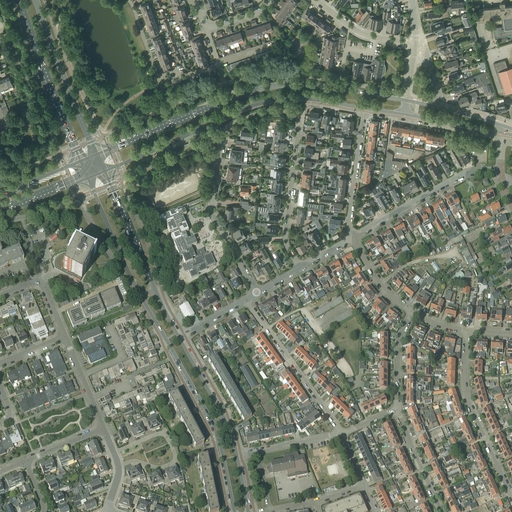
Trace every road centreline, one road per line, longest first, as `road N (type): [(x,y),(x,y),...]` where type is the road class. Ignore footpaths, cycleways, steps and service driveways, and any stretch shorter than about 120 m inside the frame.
road 1 (residential): [(299,268),(284,240),(299,121),(290,112),(261,112),(231,122),(223,129),(210,211),(257,292)]
road 2 (secondary): [(405,100),(290,84),(260,88),(97,154)]
road 3 (secondary): [(104,169),(260,103),(294,98),(363,108)]
road 4 (residential): [(511,496),(467,400),(466,331)]
road 5 (secondary): [(20,0),(80,161)]
road 6 (residential): [(351,239),(460,177),(500,166)]
road 7 (secondary): [(97,154),(36,0)]
road 8 (residential): [(340,432),(245,299)]
road 9 (tertiary): [(140,295),(212,423)]
road 10 (residential): [(119,464),(170,463),(169,442),(159,433),(113,451)]
road 11 (residential): [(351,239),(363,108)]
road 12 (tertiary): [(87,175),(140,295)]
road 13 (tertiary): [(154,289),(104,169)]
